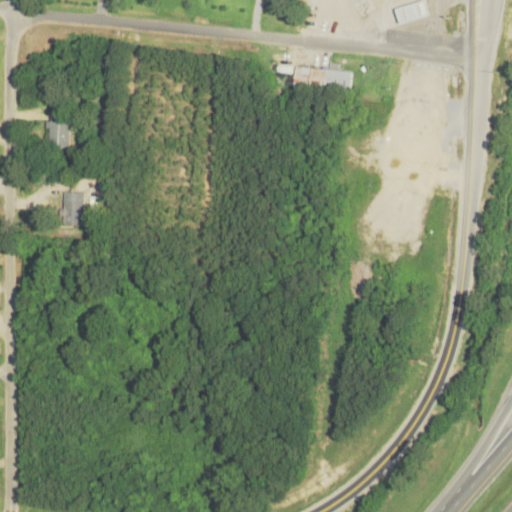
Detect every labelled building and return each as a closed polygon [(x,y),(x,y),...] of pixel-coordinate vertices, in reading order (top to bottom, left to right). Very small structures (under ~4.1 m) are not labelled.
[(428,0),(397,8),(402,23),(432,14),(428,0)] [(295,63),(293,86),(349,90),(351,68),(295,63)] [(402,132),(426,134),(429,103),(405,101),(402,132)] [(48,143),(71,143),(71,109),(48,109),(48,143)] [(85,188),(64,188),(64,221),(85,221),(85,188)]
